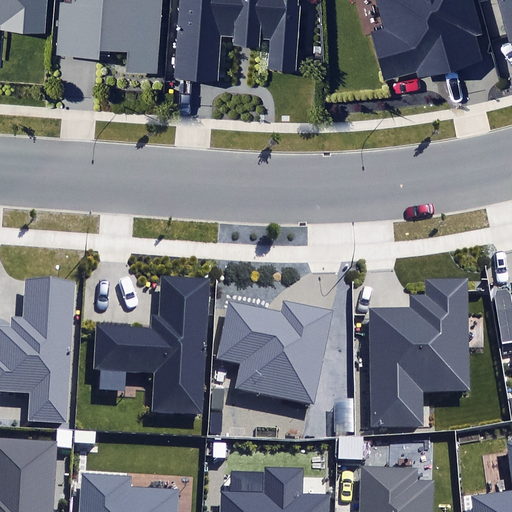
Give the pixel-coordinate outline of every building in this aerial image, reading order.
[(0,0),(0,31),(49,35),(51,0),(0,0)] [(125,72),(157,74),(161,0),(72,0),(72,2),(60,1),(56,54),(97,57),(98,49),(127,51),(125,72)] [(268,70),(295,72),(299,0),(180,0),(175,77),(218,80),(221,35),(234,36),(233,46),(259,47),(259,39),(270,40),(268,70)] [(419,77),(483,60),(478,39),(486,37),(475,0),(375,0),(383,29),(371,32),(384,81),(418,72),(419,77)] [(511,0),(497,0),(509,43),(511,42),(511,0)] [(151,412),(202,415),(210,278),(160,275),(158,315),(151,314),(150,330),(97,327),(95,370),(153,373),(151,412)] [(0,389),(30,392),(28,422),(68,424),(76,281),(25,278),(22,316),(12,315),(11,326),(0,324),(0,389)] [(368,307),(371,426),(423,425),(422,390),(470,389),(468,278),(425,279),(426,294),(408,294),(408,306),(368,307)] [(240,363),(235,388),(314,404),(333,310),(284,300),(281,313),(228,302),(217,358),(240,363)] [(57,442),(57,447),(71,448),(72,430),(56,430),(56,442),(57,442)] [(95,444),(96,432),(74,430),(74,443),(95,444)] [(0,511),(52,511),(57,447),(57,442),(56,442),(0,438),(0,511)] [(213,458),(226,458),(226,450),(226,443),(213,442),(213,458)] [(511,511),(511,442),(509,443),(507,443),(508,451),(511,483),(511,490),(488,493),(470,496),(472,511),(511,511)] [(432,511),(434,480),(418,479),(419,468),(360,465),(357,511),(432,511)] [(328,511),(329,494),(303,493),(304,477),(304,468),(264,466),(263,472),(263,492),(219,490),(218,511),(328,511)] [(178,511),(180,489),(131,486),(132,477),(82,474),(79,511),(178,511)]
